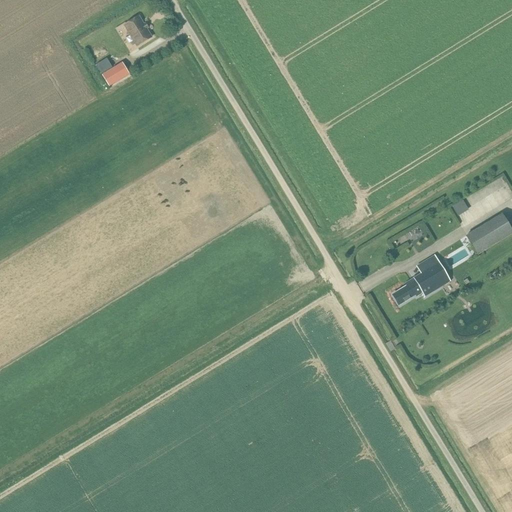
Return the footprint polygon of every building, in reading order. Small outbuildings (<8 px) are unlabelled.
[(123,26),(137,48),(152,38),(147,29),(148,29),(145,23),(144,24),(139,16),(123,26)] [(106,59),(96,66),(102,75),(112,69),(106,59)] [(112,69),(102,75),(109,87),(130,75),(122,63),(112,69)] [(466,236),(471,244),(475,252),(478,256),(511,234),(511,232),(502,215),(466,236)] [(399,306),(416,296),(417,297),(422,294),(424,298),(450,282),(439,263),(408,282),(409,285),(392,295),(399,306)]
